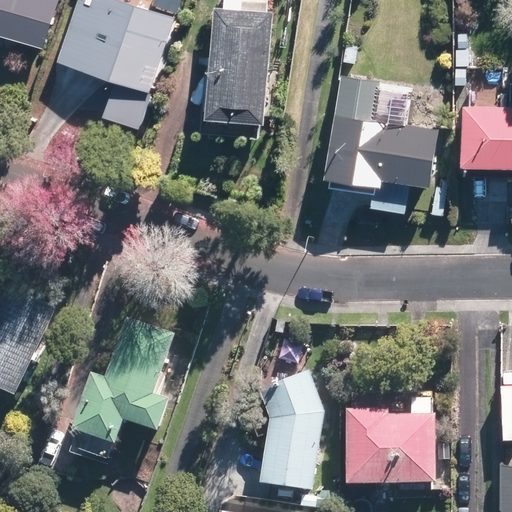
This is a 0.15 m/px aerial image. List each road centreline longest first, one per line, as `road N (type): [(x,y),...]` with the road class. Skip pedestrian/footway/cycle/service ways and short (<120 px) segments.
road 1 (residential): [(0,166),(270,268),(322,279),(511,282)]
road 2 (unknown): [(238,286),(164,511)]
